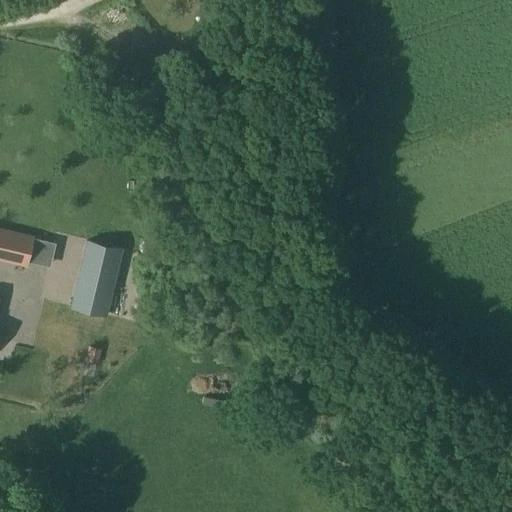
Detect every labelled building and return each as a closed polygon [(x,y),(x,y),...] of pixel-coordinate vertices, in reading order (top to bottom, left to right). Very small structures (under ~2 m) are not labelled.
[(0,209),(10,212),(13,203),(0,199),(0,209)] [(29,237),(0,230),(0,259),(23,265),(29,237)] [(107,316),(123,247),(86,239),(70,308),(107,316)] [(0,348),(8,350),(10,340),(0,337),(0,348)] [(89,348),(87,360),(97,362),(99,350),(89,348)]
